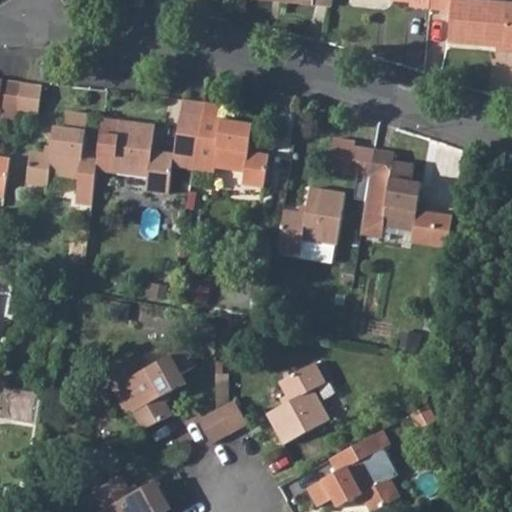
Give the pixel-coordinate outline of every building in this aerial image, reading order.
[(429,0),(407,0),(407,8),(428,10),(429,0)] [(511,4),(460,0),(449,0),(446,41),(504,47),(504,52),(511,52),(511,4)] [(0,107),(4,108),(2,119),(6,123),(11,124),(16,124),(18,110),(23,82),(4,79),(2,82),(0,98),(0,107)] [(36,113),(41,85),(23,82),(18,110),(36,113)] [(200,128),(205,101),(188,98),(183,125),(200,128)] [(214,172),(215,165),(245,170),(243,181),(264,184),(269,152),(251,149),(255,124),(223,118),(225,105),(205,101),(200,128),(193,168),(193,169),(214,172)] [(89,113),(65,110),(62,127),(52,126),(48,153),(27,150),(23,181),(45,185),(47,174),(79,178),(76,204),(91,206),(97,166),(99,150),(84,148),(88,119),(89,113)] [(146,175),(145,186),(168,190),(175,152),(151,148),(156,121),(104,113),(103,121),(99,150),(97,166),(146,175)] [(103,121),(88,119),(84,148),(99,150),(103,121)] [(193,168),(200,128),(183,125),(176,165),(193,168)] [(377,145),(359,141),(360,136),(338,132),(333,164),(371,171),(377,145)] [(371,171),(362,229),(384,233),(386,221),(417,226),(415,238),(450,244),(455,211),(422,206),(427,179),(418,177),(421,162),(397,158),(399,149),(377,145),(371,171)] [(11,160),(0,158),(0,197),(5,198),(11,160)] [(298,248),(301,233),(337,239),(345,188),(309,183),(304,208),(286,205),(280,245),(298,248)] [(121,403),(131,406),(142,427),(171,412),(160,392),(183,380),(179,371),(196,362),(186,342),(145,362),(140,351),(111,365),(107,376),(121,403)] [(284,444),(331,419),(315,387),(327,380),(317,361),(281,380),(291,399),(268,412),(284,444)] [(216,397),(216,408),(227,402),(227,373),(216,373),(216,397)] [(229,433),(245,425),(249,422),(236,398),(227,402),(216,408),(229,433)] [(211,443),(229,433),(216,408),(198,417),(211,443)] [(376,435),(330,459),(337,472),(307,488),(318,508),(335,499),(340,508),(364,496),(372,511),(373,511),(403,497),(393,477),(379,484),(365,457),(383,448),(376,435)] [(173,511),(155,476),(131,488),(122,472),(90,488),(100,507),(93,511),(173,511)]
